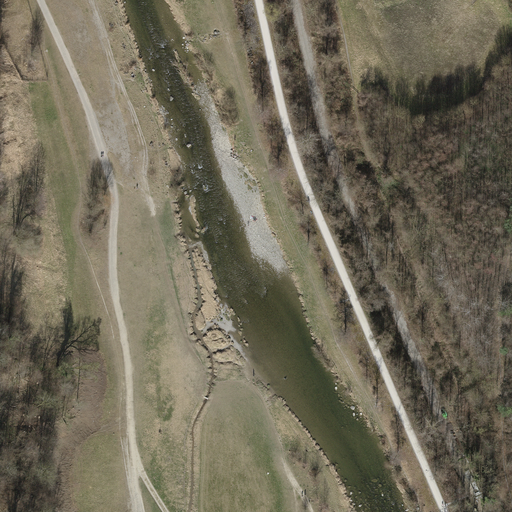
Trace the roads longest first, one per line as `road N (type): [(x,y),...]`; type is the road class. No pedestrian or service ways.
road 1 (track): [(444,511),(292,153),(257,0)]
road 2 (track): [(41,0),(115,193),(114,266),(135,456)]
